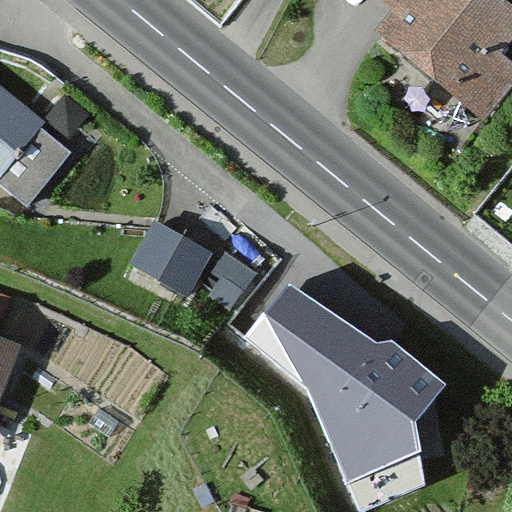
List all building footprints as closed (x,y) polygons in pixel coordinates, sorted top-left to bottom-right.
[(511,73),(495,60),(511,38),(511,17),(489,0),(365,0),(385,15),(366,40),(479,129),(511,86),(511,73)] [(0,200),(49,138),(0,100),(0,200)] [(209,252),(156,223),(133,266),(186,294),(209,252)] [(246,303),(262,260),(232,248),(216,291),(246,303)] [(0,313),(33,324),(41,296),(0,283),(0,313)] [(374,342),(289,287),(247,335),(309,389),(349,487),(419,460),(413,422),(446,384),(390,340),(374,342)] [(0,351),(0,391),(13,357),(0,351)]
